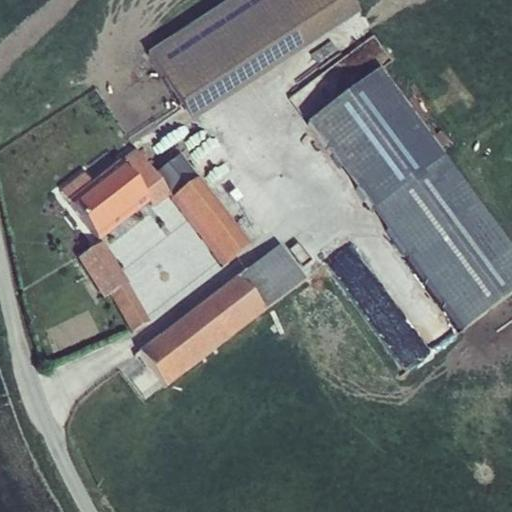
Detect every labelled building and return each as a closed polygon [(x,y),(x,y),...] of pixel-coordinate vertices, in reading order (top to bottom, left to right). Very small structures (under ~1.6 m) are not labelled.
[(228,0),(146,53),(191,123),(359,14),(350,0),(228,0)] [(322,148),(396,93),(378,69),(306,122),(322,148)] [(322,148),(355,193),(468,109),(441,72),(407,97),(402,89),(396,93),(322,148)] [(134,150),(119,162),(138,187),(151,176),(134,150)] [(138,187),(148,201),(155,199),(165,194),(222,267),(250,245),(180,154),(151,176),(138,187)] [(511,250),(444,158),(372,210),(461,331),(511,292),(511,250)] [(68,200),(67,202),(98,242),(149,202),(148,201),(138,187),(119,162),(91,183),(68,200)] [(68,200),(91,183),(83,173),(61,190),(68,200)] [(102,243),(79,258),(103,299),(100,300),(107,313),(116,308),(130,332),(149,322),(102,243)] [(236,275),(114,370),(142,405),(164,388),(166,390),(265,314),(263,312),(305,279),(279,245),(237,277),(236,275)] [(418,328),(431,350),(454,337),(441,315),(418,328)] [(403,339),(401,347),(396,346),(392,364),(414,368),(420,342),(403,339)]
